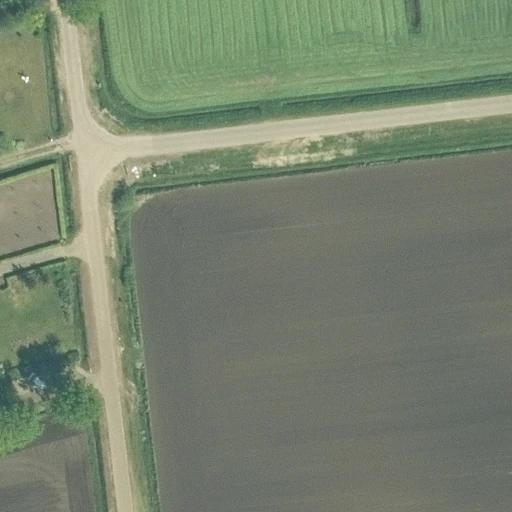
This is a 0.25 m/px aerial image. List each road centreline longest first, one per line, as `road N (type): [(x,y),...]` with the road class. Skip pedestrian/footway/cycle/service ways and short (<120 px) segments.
road 1 (unclassified): [(84,154),(511,103)]
road 2 (unclassified): [(125,511),(84,154)]
road 3 (unclassified): [(84,154),(65,0)]
